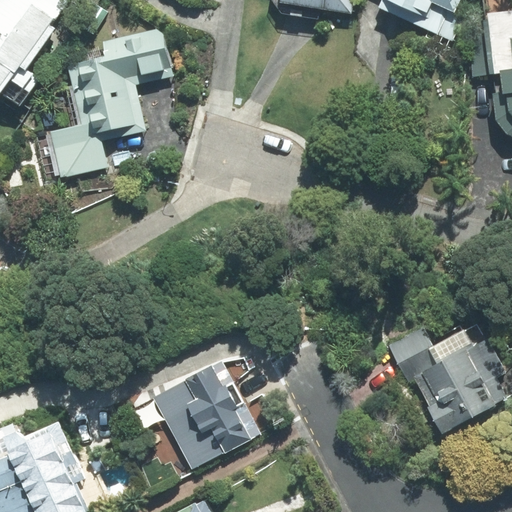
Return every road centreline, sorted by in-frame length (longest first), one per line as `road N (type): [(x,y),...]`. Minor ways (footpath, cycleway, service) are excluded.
road 1 (residential): [(511,240),(241,184),(212,190),(88,259),(48,268),(0,248)]
road 2 (residential): [(299,362),(376,511)]
